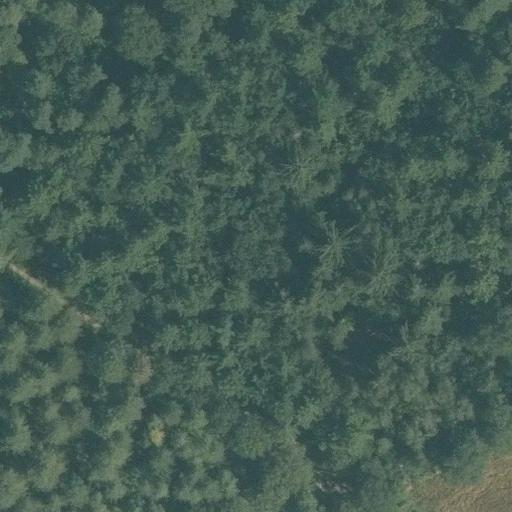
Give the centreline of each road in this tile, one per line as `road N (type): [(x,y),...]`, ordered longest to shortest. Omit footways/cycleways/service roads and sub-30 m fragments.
road 1 (track): [(0,245),(376,511)]
road 2 (track): [(256,0),(0,198)]
road 3 (track): [(349,0),(511,164)]
